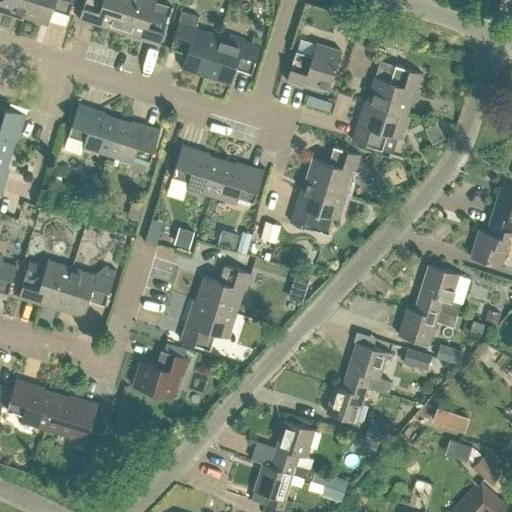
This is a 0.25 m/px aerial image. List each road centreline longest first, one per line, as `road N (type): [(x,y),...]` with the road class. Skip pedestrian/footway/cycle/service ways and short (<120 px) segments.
road 1 (residential): [(131,511),(452,162),(495,36)]
road 2 (residential): [(0,40),(253,120),(291,0)]
road 3 (residential): [(0,336),(47,338),(108,358),(141,251)]
